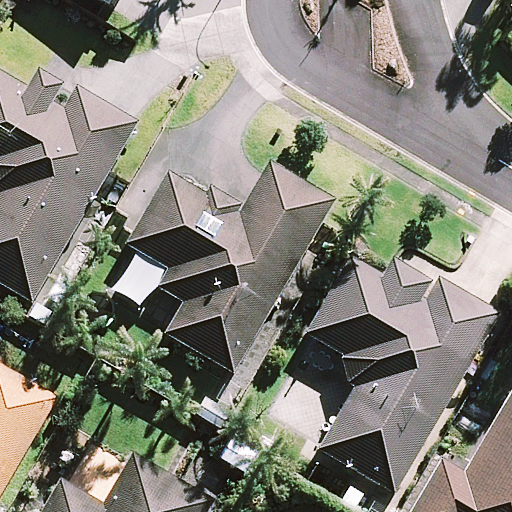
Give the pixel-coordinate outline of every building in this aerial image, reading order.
[(100,0),(123,12),(129,0),(100,0)] [(34,91),(0,72),(0,163),(17,173),(0,204),(0,274),(43,299),(145,119),(86,85),(78,99),(41,78),(34,91)] [(342,196),(279,161),(251,211),(178,170),(138,241),(176,262),(166,281),(195,297),(176,331),(244,369),(342,196)] [(395,273),(363,255),(321,331),(353,349),(346,361),(370,375),(330,446),(405,488),(503,312),(404,256),(395,273)] [(0,503),(63,395),(0,358),(0,503)] [(511,511),(511,413),(461,511),(511,511)] [(211,511),(220,498),(143,454),(114,506),(68,481),(50,511),(211,511)]
